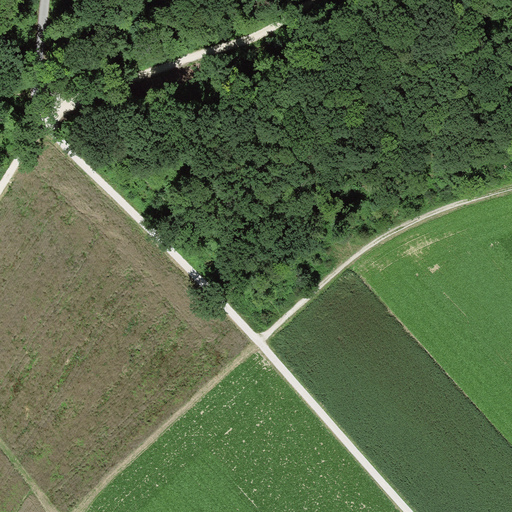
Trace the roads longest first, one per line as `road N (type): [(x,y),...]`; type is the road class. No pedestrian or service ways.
road 1 (track): [(78,511),(382,236),(511,188)]
road 2 (track): [(407,511),(259,343),(39,119)]
road 3 (track): [(322,0),(261,32),(64,101),(39,119)]
